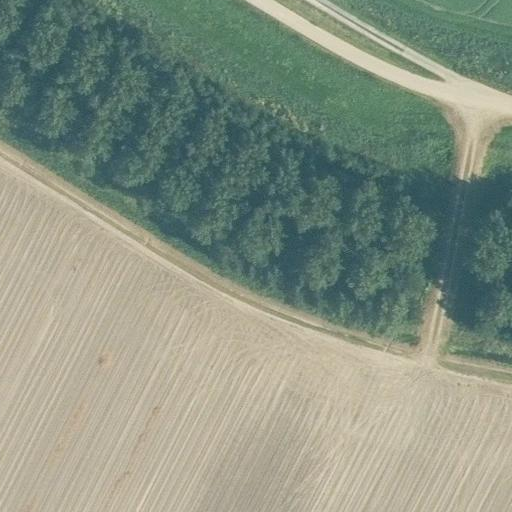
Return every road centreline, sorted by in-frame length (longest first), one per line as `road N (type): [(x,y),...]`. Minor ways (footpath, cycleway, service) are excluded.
road 1 (unclassified): [(500,109),(456,102),(369,69),(252,0)]
road 2 (unclassified): [(309,0),(500,109)]
